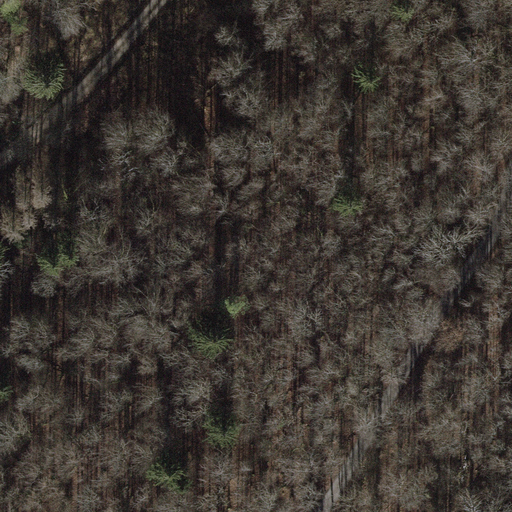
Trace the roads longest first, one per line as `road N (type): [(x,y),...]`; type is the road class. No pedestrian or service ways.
road 1 (unclassified): [(322,511),(486,247),(511,187)]
road 2 (track): [(0,159),(70,98),(157,0)]
